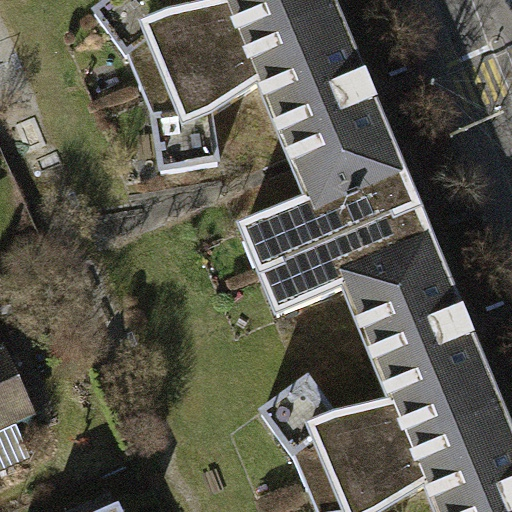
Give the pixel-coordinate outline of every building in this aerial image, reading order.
[(142,82),(339,0),(222,0),(176,5),(171,0),(111,0),(92,19),(126,53),(142,82)] [(262,270),(424,204),(339,0),(142,82),(156,120),(163,177),(223,169),(216,113),(267,82),(315,199),(245,227),(262,270)] [(314,480),(505,400),(424,204),(262,270),(276,306),(350,279),(399,399),(342,411),(310,374),(260,417),(292,454),(314,480)] [(37,419),(8,352),(0,355),(0,478),(33,465),(17,428),(37,419)] [(511,511),(511,418),(505,400),(314,480),(322,511),(386,511),(432,481),(444,511),(511,511)] [(126,511),(122,503),(102,511),(126,511)]
